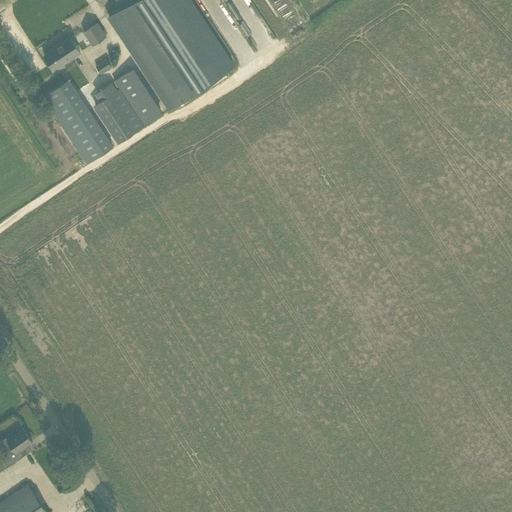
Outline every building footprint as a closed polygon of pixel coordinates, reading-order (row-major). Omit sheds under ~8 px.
[(109,15),(170,108),(233,66),(189,0),(116,0),(121,7),(109,15)] [(96,23),(84,31),(93,44),(95,43),(105,36),(102,31),(96,23)] [(79,51),(76,45),(70,37),(50,50),(51,51),(44,55),(49,63),(52,68),(62,62),(62,63),(71,57),(75,55),(76,54),(79,52),(80,51),(79,51)] [(95,65),(102,75),(112,69),(112,68),(115,66),(110,59),(107,61),(105,58),(95,65)] [(117,142),(163,113),(133,67),(94,93),(99,100),(92,105),(117,142)] [(114,146),(69,78),(42,96),(86,164),(114,146)] [(23,428),(7,439),(6,437),(0,440),(0,444),(7,455),(2,459),(7,467),(13,462),(26,453),(22,448),(31,441),(23,428)] [(46,511),(27,484),(19,490),(0,502),(0,511),(46,511)]
